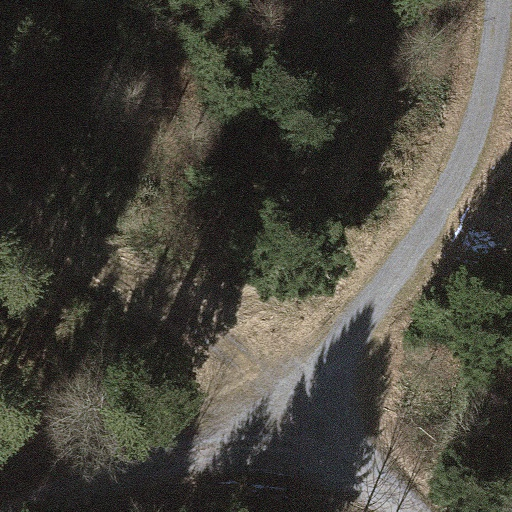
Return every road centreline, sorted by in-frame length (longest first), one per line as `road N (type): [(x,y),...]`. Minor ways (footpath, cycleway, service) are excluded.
road 1 (track): [(411,511),(299,401),(19,511)]
road 2 (track): [(299,401),(403,261),(458,170),(488,91),(501,0)]
road 3 (track): [(0,194),(299,401)]
